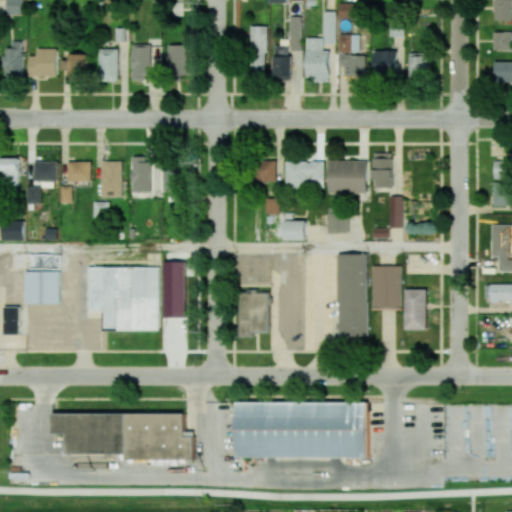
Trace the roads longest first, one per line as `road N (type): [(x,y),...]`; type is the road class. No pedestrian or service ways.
road 1 (residential): [(0,117),(511,120)]
road 2 (residential): [(0,377),(511,377)]
road 3 (residential): [(457,377),(457,0)]
road 4 (residential): [(214,377),(214,0)]
